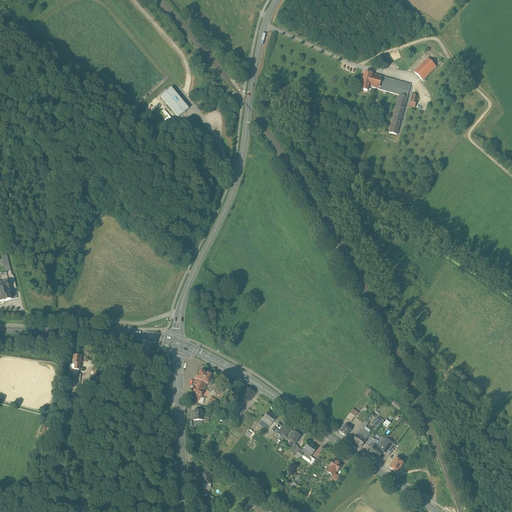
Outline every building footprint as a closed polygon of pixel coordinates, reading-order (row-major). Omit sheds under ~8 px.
[(413,72),(422,80),(436,67),(427,58),(413,72)] [(396,135),(410,85),(364,72),(360,89),(367,91),(368,87),(399,95),(389,133),(396,135)] [(171,88),(160,97),(178,118),(188,109),(171,88)] [(418,95),(412,94),(409,106),(414,107),(418,95)] [(12,276),(6,255),(1,256),(6,273),(7,273),(9,282),(7,282),(10,292),(13,291),(13,289),(16,288),(13,276),(12,276)] [(6,273),(1,275),(3,282),(1,282),(1,283),(0,283),(0,302),(0,303),(4,302),(12,300),(10,292),(7,282),(9,282),(7,273),(6,273)] [(75,365),(74,370),(79,370),(81,357),(73,356),(72,364),(73,364),(73,365),(75,365)] [(211,376),(200,371),(198,375),(196,379),(197,379),(194,386),(190,393),(189,398),(195,401),(198,396),(200,397),(204,390),(207,384),(211,376)] [(255,393),(247,387),(241,397),(243,398),(242,400),(245,403),(247,401),(248,402),(255,393)] [(241,402),(237,400),(233,407),(237,410),(241,402)] [(402,407),(394,401),(392,404),(399,410),(402,407)] [(202,410),(194,410),(194,420),(202,420),(202,417),(202,410)] [(268,412),(263,418),(271,424),(276,418),(268,412)] [(355,417),(350,413),(346,418),(351,422),(355,417)] [(222,416),(217,424),(219,425),(218,427),(220,428),(226,418),(222,416)] [(271,424),(263,418),(261,421),(269,427),(271,424)] [(380,421),(376,418),(372,423),(376,426),(380,421)] [(284,424),(276,434),(280,437),(282,435),(285,436),(290,429),(284,424)] [(346,426),(345,425),(340,432),(340,433),(342,434),(343,434),(346,436),(351,430),(350,429),(351,427),(347,424),(346,426)] [(300,436),(294,431),(288,439),(291,441),(294,444),(295,444),(300,436)] [(367,437),(360,432),(358,435),(357,434),(353,441),(361,446),(365,440),(367,437)] [(380,446),(373,456),(377,459),(383,450),(387,445),(391,448),(393,444),(389,441),(388,442),(384,439),(384,440),(381,444),(380,446)] [(380,446),(373,441),(369,445),(372,447),(368,452),(373,456),(380,446)] [(316,449),(309,443),(303,450),(301,453),(304,455),(305,453),(310,457),(316,449)] [(387,453),(389,455),(396,446),(394,444),(391,448),(387,453)] [(308,464),(312,458),(310,457),(305,453),(304,455),(301,453),(299,455),(300,456),(300,457),(308,464)] [(405,463),(396,457),(389,467),(398,473),(405,463)] [(341,465),(333,460),(329,466),(330,467),(327,471),(333,475),(334,473),(336,471),(337,472),(341,465)] [(209,471),(201,472),(202,484),(203,484),(210,483),(210,474),(212,474),(213,472),(211,472),(209,472),(209,471)] [(339,477),(334,473),(333,475),(331,478),(336,482),(339,477)]
